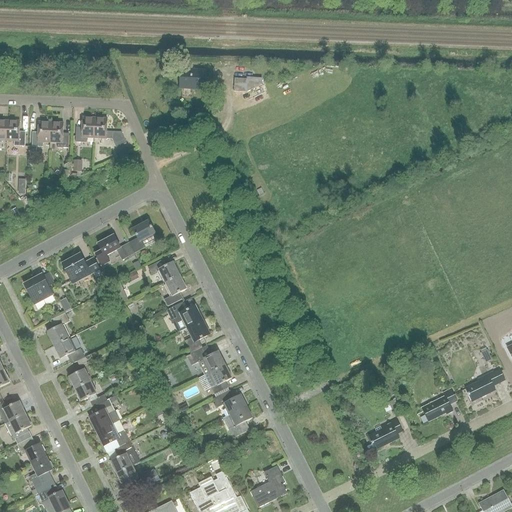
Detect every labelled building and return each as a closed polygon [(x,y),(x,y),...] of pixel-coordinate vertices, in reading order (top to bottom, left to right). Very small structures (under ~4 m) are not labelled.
[(192,71),(180,71),(179,90),(205,92),(207,70),(192,70),(192,71)] [(233,92),(246,93),(247,80),(234,79),(233,92)] [(263,85),(263,81),(247,80),(246,93),(263,85)] [(87,139),(94,139),(95,119),(83,118),(82,129),(76,128),(75,143),(86,143),(87,139)] [(107,119),(95,119),(94,139),(106,140),(106,139),(112,140),(116,148),(126,144),(121,133),(106,132),(107,119)] [(7,121),(6,142),(14,142),(14,147),(25,147),(25,133),(19,132),(20,122),(7,121)] [(50,143),(51,123),(39,123),(38,133),(32,133),(32,148),(43,148),(43,143),(50,143)] [(51,123),(50,143),(57,144),(57,148),(68,149),(69,134),(63,134),(63,123),(51,123)] [(81,173),(82,161),(73,161),(73,172),(81,173)] [(138,239),(129,244),(135,254),(145,249),(141,242),(155,234),(148,222),(133,230),(138,239)] [(98,245),(101,251),(94,254),(101,267),(110,262),(108,257),(117,252),(122,261),(135,254),(129,244),(120,248),(114,237),(98,245)] [(73,285),(93,274),(96,278),(102,275),(93,259),(85,263),(81,255),(62,265),(73,285)] [(165,284),(180,276),(173,263),(166,267),(163,260),(148,268),(151,275),(159,272),(165,284)] [(138,262),(133,265),(136,270),(141,268),(138,262)] [(136,272),(127,277),(131,283),(139,278),(136,272)] [(42,276),(24,285),(34,305),(53,296),(42,276)] [(180,276),(165,284),(172,297),(164,300),(167,308),(183,299),(180,293),(187,290),(180,276)] [(123,290),(120,283),(110,287),(114,294),(123,290)] [(184,313),(180,304),(168,310),(175,324),(179,333),(186,329),(203,321),(196,307),(184,313)] [(47,333),(54,346),(68,339),(62,326),(69,323),(65,314),(50,321),(54,330),(47,333)] [(191,355),(202,349),(199,342),(210,336),(203,321),(186,329),(191,339),(184,342),(191,355)] [(71,365),(77,362),(85,358),(81,350),(75,352),(68,339),(54,346),(60,360),(67,357),(71,365)] [(129,348),(125,340),(117,343),(121,352),(129,348)] [(151,347),(148,341),(141,345),(143,351),(151,347)] [(198,363),(204,376),(225,366),(218,353),(212,356),(207,346),(202,349),(191,355),(187,357),(191,367),(198,363)] [(490,357),(487,350),(486,350),(481,353),(484,360),(490,357)] [(91,355),(85,358),(77,362),(79,368),(94,360),(91,355)] [(232,379),(225,366),(204,376),(214,396),(228,388),(225,382),(232,379)] [(74,391),(91,382),(85,370),(68,378),(74,391)] [(4,371),(0,373),(0,388),(10,383),(4,371)] [(493,386),(499,383),(505,381),(500,371),(494,374),(493,372),(477,380),(479,383),(465,390),(471,402),(495,390),(493,386)] [(91,382),(74,391),(80,403),(87,399),(92,408),(97,406),(107,401),(104,396),(99,398),(91,382)] [(443,393),(445,397),(421,409),(428,423),(446,414),(446,415),(453,412),(450,406),(457,402),(451,390),(443,393)] [(230,416),(247,408),(241,396),(234,399),(230,391),(213,400),(217,409),(225,405),(230,416)] [(100,413),(94,416),(89,419),(96,433),(120,422),(119,422),(120,421),(115,411),(115,412),(109,400),(107,401),(97,406),(100,413)] [(165,410),(160,401),(152,405),(156,414),(165,410)] [(397,409),(394,401),(388,403),(392,411),(397,409)] [(2,406),(0,406),(0,413),(5,424),(6,425),(26,415),(20,402),(6,409),(4,410),(2,406)] [(186,405),(176,410),(179,414),(188,410),(186,405)] [(210,411),(207,405),(202,408),(205,414),(210,411)] [(247,408),(230,416),(236,427),(228,430),(233,439),(250,431),(246,422),(252,419),(247,408)] [(26,415),(6,425),(13,441),(15,440),(17,445),(32,438),(29,433),(27,429),(32,427),(26,415)] [(391,424),(389,424),(381,429),(382,431),(369,437),(375,451),(399,439),(397,435),(403,432),(399,424),(397,420),(390,423),(391,424)] [(120,422),(96,433),(103,447),(110,444),(114,451),(128,444),(130,443),(120,422)] [(17,445),(17,446),(22,456),(26,454),(32,465),(46,458),(40,445),(36,447),(32,438),(17,445)] [(110,462),(116,475),(133,467),(127,454),(126,455),(125,452),(131,450),(128,444),(114,451),(117,459),(110,462)] [(180,455),(177,447),(171,450),(174,458),(180,455)] [(36,474),(30,478),(39,496),(53,489),(56,487),(49,472),(53,470),(46,458),(32,465),(36,474)] [(133,467),(116,475),(122,487),(139,479),(133,467)] [(269,483),(250,492),(258,509),(287,494),(282,485),(285,483),(277,467),(264,473),(269,483)] [(155,471),(140,478),(146,488),(160,481),(155,471)] [(218,480),(189,494),(198,511),(236,511),(232,503),(237,500),(223,472),(216,476),(218,480)] [(39,496),(34,498),(38,506),(43,504),(46,511),(71,511),(62,493),(60,494),(57,495),(53,489),(39,496)] [(480,505),(483,511),(501,511),(511,507),(503,492),(480,505)] [(175,511),(174,508),(178,506),(176,502),(172,504),(171,503),(154,511),(153,511),(175,511)]
